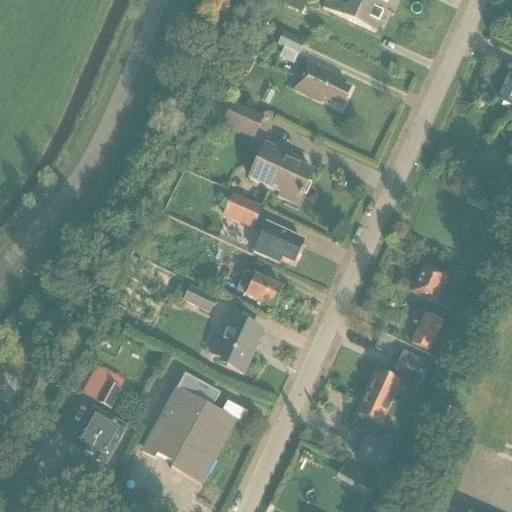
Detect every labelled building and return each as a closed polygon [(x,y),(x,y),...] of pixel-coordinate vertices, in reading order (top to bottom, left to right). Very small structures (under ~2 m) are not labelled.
[(304,12),(307,0),(283,0),(282,4),(304,12)] [(375,35),(386,12),(359,0),(351,0),(347,10),(327,0),(322,10),(375,35)] [(359,0),(386,12),(391,0),(359,0)] [(298,56),(304,44),(283,34),(277,47),(298,56)] [(341,109),(350,90),(340,86),(342,81),(307,65),(294,93),(321,105),(323,100),(341,109)] [(511,107),(511,75),(500,102),(511,107)] [(251,141),(262,119),(232,105),(222,127),(251,141)] [(297,167),(286,162),(288,156),(265,146),(249,180),(279,194),(277,199),(296,207),(312,173),(297,166),(297,167)] [(253,231),(262,210),(232,196),(222,218),(253,231)] [(276,233),(270,230),(265,228),(253,254),(264,258),(263,260),(279,267),(282,259),(293,264),(303,244),(276,232),(276,233)] [(211,241),(204,238),(196,255),(203,258),(221,267),(214,281),(236,292),(245,296),(245,297),(272,310),(282,290),(254,277),(254,278),(244,273),(235,267),(241,254),(211,240),(211,241)] [(446,278),(423,267),(411,294),(447,311),(454,297),(464,277),(449,271),(446,278)] [(209,316),(217,301),(190,288),(182,302),(209,316)] [(429,353),(443,323),(424,315),(410,344),(429,353)] [(253,348),(260,332),(229,318),(211,357),(228,364),(225,369),(242,376),(250,358),(247,357),(252,347),(253,348)] [(366,394),(406,413),(429,365),(402,352),(392,374),(403,379),(400,384),(376,373),(366,394)] [(64,379),(68,370),(60,365),(55,374),(64,379)] [(140,430),(167,381),(158,376),(131,424),(140,430)] [(220,396),(184,376),(176,390),(175,390),(139,454),(154,462),(156,457),(172,466),(170,471),(201,488),(237,424),(235,423),(220,414),(212,410),(220,396)] [(109,411),(119,392),(106,384),(95,403),(109,411)] [(381,468),(406,413),(366,394),(355,416),(378,426),(374,436),(367,433),(361,445),(361,446),(356,456),(381,468)] [(226,404),(220,414),(235,423),(237,424),(241,426),(247,415),(226,404)] [(105,468),(117,446),(125,431),(113,424),(114,423),(104,417),(103,418),(91,412),(70,449),(105,468)]
